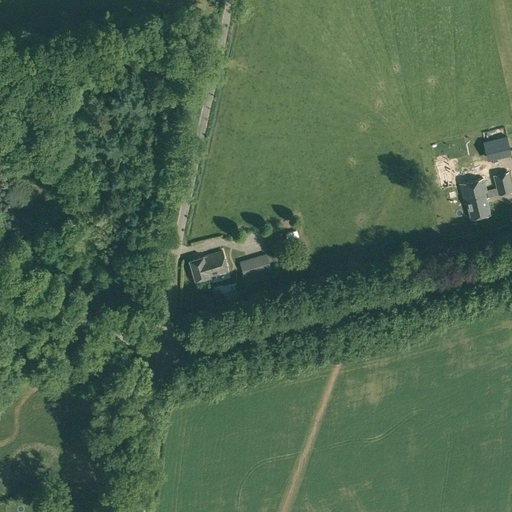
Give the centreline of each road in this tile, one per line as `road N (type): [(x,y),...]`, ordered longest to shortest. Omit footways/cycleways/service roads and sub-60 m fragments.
road 1 (tertiary): [(162,342),(214,337),(511,262)]
road 2 (unclassified): [(162,342),(230,0)]
road 3 (unclassified): [(140,511),(159,366)]
road 4 (tertiary): [(0,290),(135,336)]
